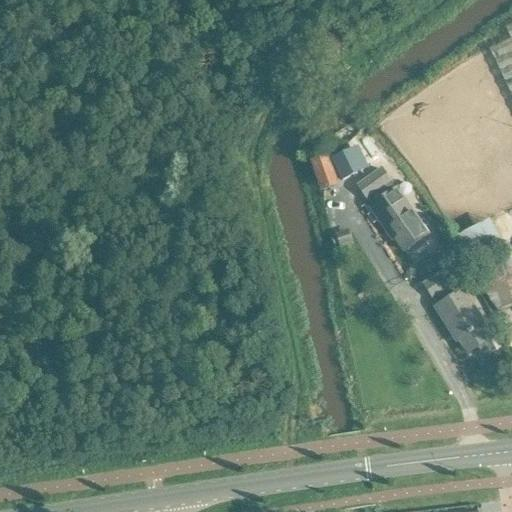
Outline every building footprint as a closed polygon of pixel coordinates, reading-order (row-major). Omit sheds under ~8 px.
[(511,26),(504,30),(510,42),(490,51),(511,98),(511,26)] [(349,150),(331,159),(341,181),(359,171),(349,150)] [(329,156),(312,162),(322,191),(339,185),(329,156)] [(382,170),(374,175),(358,187),(367,199),(371,196),(376,204),(370,208),(387,232),(389,230),(404,252),(427,236),(396,190),(382,200),(376,192),(390,182),(382,170)] [(348,229),(335,232),(338,248),(352,245),(348,229)] [(449,271),(442,275),(425,286),(438,307),(436,308),(451,333),(454,332),(468,354),(491,339),(481,322),(449,271)]
